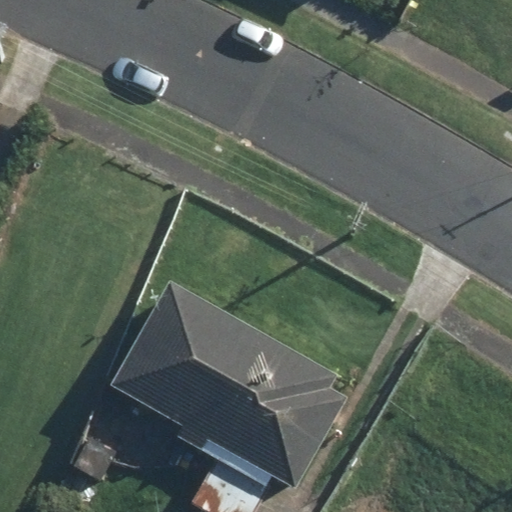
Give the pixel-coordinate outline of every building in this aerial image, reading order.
[(511,0),(488,0),(470,33),(511,55),(511,0)] [(383,340),(248,258),(208,324),(343,405),(383,340)] [(323,437),(189,356),(149,421),(283,502),(323,437)] [(511,420),(427,369),(387,435),(511,510),(511,420)] [(213,511),(127,460),(95,511),(213,511)] [(442,511),(368,467),(339,511),(442,511)]
